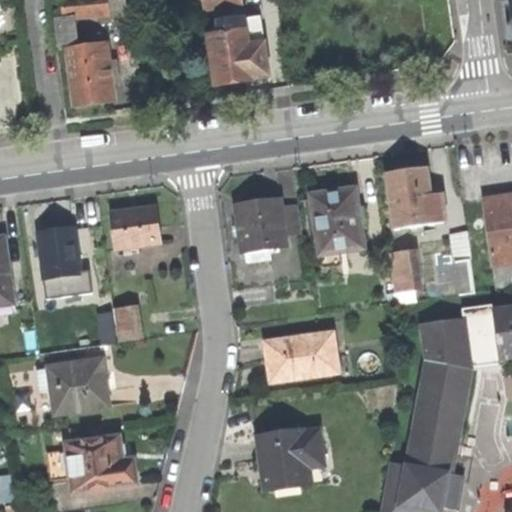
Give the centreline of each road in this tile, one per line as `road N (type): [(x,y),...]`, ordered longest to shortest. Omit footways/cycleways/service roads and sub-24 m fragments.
road 1 (residential): [(195,152),(217,362),(187,511)]
road 2 (secondary): [(195,152),(489,110)]
road 3 (secondary): [(0,179),(195,152)]
